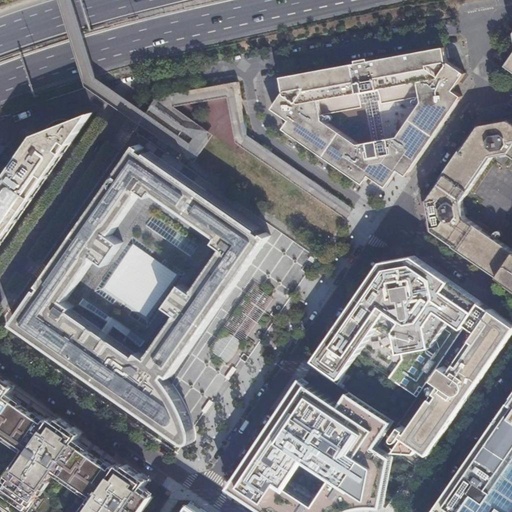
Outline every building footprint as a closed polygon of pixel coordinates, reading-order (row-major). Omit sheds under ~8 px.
[(386,188),(389,184),(398,171),(406,177),(461,97),(453,92),(465,74),(448,63),(445,47),(282,76),(285,93),(273,110),(290,122),(283,131),(365,185),(370,177),(386,188)] [(199,96),(200,99),(234,93),(238,93),(236,81),(198,88),(199,96)] [(183,93),(158,97),(145,119),(141,126),(176,146),(180,148),(184,150),(186,146),(191,137),(197,126),(199,123),(194,120),(175,108),(186,105),(185,99),(183,93)] [(0,247),(45,183),(93,114),(76,120),(69,131),(66,129),(63,129),(57,129),(36,135),(0,187),(0,247)] [(511,121),(509,119),(505,120),(499,121),(499,123),(488,125),(488,123),(483,124),(479,124),(461,151),(444,175),(433,191),(425,203),(426,207),(426,211),(429,211),(431,223),(429,224),(429,227),(430,232),(499,279),(500,277),(511,260),(511,249),(466,218),(463,201),(493,158),(509,155),(511,157),(511,121)] [(174,383),(168,376),(170,373),(174,376),(237,286),(272,235),(267,232),(266,233),(260,230),(261,228),(206,190),(150,151),(149,153),(143,149),(145,147),(140,144),(42,285),(45,286),(43,290),(40,288),(16,323),(41,341),(144,412),(183,438),(191,443),(193,442),(195,441),(196,440),(197,438),(197,433),(195,424),(194,422),(193,418),(187,405),(182,396),(174,383)] [(343,216),(258,164),(255,168),(250,164),(252,161),(245,157),(239,166),(247,171),(242,179),(252,184),(249,189),(329,238),(343,216)] [(322,366),(318,371),(338,385),(342,380),(358,358),(377,331),(401,347),(401,354),(402,361),(389,379),(417,399),(467,326),(482,304),(451,282),(414,257),(385,262),(329,341),(316,361),(322,366)] [(511,260),(500,277),(499,279),(511,287),(511,260)] [(237,286),(174,376),(170,373),(168,376),(174,383),(237,286)] [(419,447),(430,455),(464,404),(511,335),(511,323),(482,304),(467,326),(478,333),(451,371),(449,369),(439,383),(442,385),(410,431),(406,428),(396,442),(396,443),(397,445),(399,445),(401,445),(396,453),(415,454),(419,447)] [(0,504),(11,511),(143,511),(156,494),(151,491),(145,487),(152,477),(146,473),(142,479),(118,462),(115,466),(77,441),(84,431),(76,425),(72,431),(50,416),(47,421),(10,395),(17,385),(9,379),(5,385),(0,381),(0,504)] [(297,389),(231,488),(257,505),(284,466),(307,482),(309,480),(310,484),(311,486),(313,489),(317,491),(321,492),(312,498),(302,507),(296,511),(357,511),(360,511),(366,510),(370,510),(378,510),(384,479),(371,478),(359,479),(353,480),(347,482),(338,485),(337,484),(339,480),(338,476),(337,471),(335,468),(331,466),(327,464),(323,464),(320,464),(322,461),(297,444),(323,407),(330,397),(320,391),(313,400),(297,389)] [(511,511),(511,401),(436,510),(439,511),(511,511)] [(205,511),(203,510),(192,503),(185,511),(205,511)]
